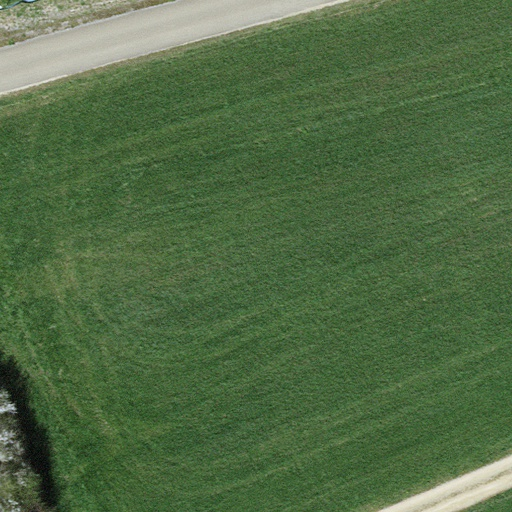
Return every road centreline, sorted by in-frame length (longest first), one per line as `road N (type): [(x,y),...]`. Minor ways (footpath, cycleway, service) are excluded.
road 1 (motorway): [(511,85),(0,288)]
road 2 (motorway): [(0,454),(332,337),(511,262)]
